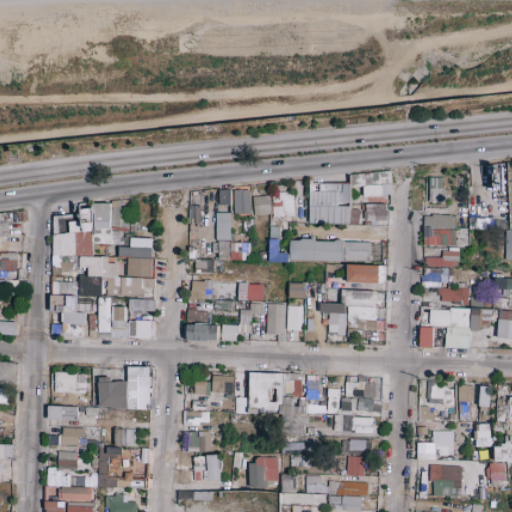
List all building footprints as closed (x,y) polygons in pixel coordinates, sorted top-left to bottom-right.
[(391,170),(390,183),(372,185),(372,181),(378,180),(377,172),(391,170)] [(372,181),(372,185),(363,186),(349,187),(350,175),(372,172),(372,181)] [(349,187),(349,205),(349,206),(335,205),(335,194),(342,194),(342,186),(319,185),(313,185),(313,194),(313,197),(311,197),(309,196),(309,179),(313,178),(313,182),(348,182),(348,175),(350,175),(349,187)] [(428,188),(428,177),(442,178),(442,188),(428,188)] [(390,195),(382,195),(382,197),(363,197),(363,186),(372,185),(390,183),(390,195)] [(319,185),(342,186),(342,194),(335,194),(330,194),(319,194),(319,185)] [(229,205),(218,205),(218,188),(229,187),(229,205)] [(445,188),(444,202),(427,202),(428,188),(442,188),(445,188)] [(250,214),(235,214),(233,214),(233,190),(250,189),(250,214)] [(272,197),(272,196),(279,195),(279,192),(293,191),(294,216),(273,217),(273,214),(272,197)] [(330,194),(329,205),(311,205),(311,197),(313,197),(313,194),(319,194),(330,194)] [(269,214),(254,215),(252,197),(270,195),(270,197),(269,214)] [(121,208),(111,207),(111,201),(121,200),(121,208)] [(111,207),(110,228),(96,228),(94,228),(93,213),(91,213),(90,208),(90,203),(111,201),(111,207)] [(386,220),(376,221),(376,225),(364,225),(363,212),(365,211),(364,205),(386,204),(386,220)] [(200,205),(201,223),(189,223),(189,205),(200,205)] [(329,205),(335,205),(349,206),(349,209),(348,223),(348,225),(308,223),(308,205),(311,205),(329,205)] [(121,208),(125,208),(129,208),(127,231),(121,231),(119,231),(112,231),(112,228),(110,228),(111,207),(121,208)] [(91,213),(91,229),(91,231),(75,233),(70,233),(69,222),(81,220),(81,212),(81,208),(90,208),(91,213)] [(359,210),(358,223),(348,223),(349,209),(359,210)] [(81,220),(69,222),(70,233),(51,235),(51,216),(81,212),(81,220)] [(229,214),(230,228),(230,234),(230,241),(217,241),(216,241),(216,213),(229,213),(229,214)] [(424,216),(432,216),(432,213),(441,214),(441,228),(432,228),(423,227),(424,216)] [(9,236),(0,236),(0,222),(4,222),(4,218),(8,217),(9,236)] [(495,224),(495,229),(486,229),(469,229),(468,217),(495,218),(495,220),(495,224)] [(137,219),(136,232),(129,231),(130,218),(137,219)] [(509,220),(509,229),(505,229),(495,229),(495,224),(495,220),(509,220)] [(279,239),(268,239),(269,226),(279,227),(279,239)] [(433,237),(435,237),(435,245),(428,245),(422,245),(423,227),(432,228),(433,237)] [(112,228),(112,231),(112,243),(99,243),(92,243),(91,234),(96,234),(96,228),(110,228),(112,228)] [(455,229),(455,245),(435,245),(435,237),(433,237),(432,228),(441,228),(455,229)] [(91,231),(91,234),(92,243),(92,250),(92,256),(83,256),(76,256),(75,256),(75,233),(91,231)] [(120,246),(118,246),(118,244),(112,243),(112,231),(119,231),(120,246)] [(121,237),(124,237),(124,234),(130,234),(130,238),(130,247),(120,246),(119,231),(121,231),(121,237)] [(75,233),(75,256),(61,255),(51,255),(51,235),(70,233),(75,233)] [(130,238),(152,239),(152,248),(130,247),(130,238)] [(299,240),(302,238),(313,239),(316,241),(334,241),(336,240),(342,240),(342,241),(342,261),(287,260),(288,254),(288,252),(288,240),(299,240)] [(279,239),(278,252),(276,252),(276,260),(275,263),(267,262),(267,261),(268,251),(268,239),(279,239)] [(230,241),(230,261),(218,261),(218,252),(217,243),(217,241),(230,241)] [(250,243),(250,262),(230,261),(230,241),(235,242),(250,243)] [(370,242),(369,261),(342,261),(342,241),(370,242)] [(384,242),(384,253),(382,253),(382,259),(382,262),(369,261),(370,242),(384,242)] [(120,246),(130,247),(152,248),(152,258),(128,257),(117,257),(118,246),(120,246)] [(196,247),(196,260),(194,260),(188,260),(188,246),(196,247)] [(267,261),(267,262),(257,262),(257,251),(268,251),(267,261)] [(424,257),(442,257),(442,251),(458,251),(458,269),(456,269),(424,268),(424,257)] [(288,252),(288,254),(287,260),(287,263),(275,263),(276,260),(276,252),(278,252),(288,252)] [(61,262),(76,262),(76,256),(83,256),(82,267),(82,276),(79,276),(55,275),(51,275),(51,255),(61,255),(61,262)] [(93,256),(93,267),(82,267),(83,256),(92,256),(93,256)] [(108,263),(118,263),(118,277),(102,276),(101,276),(102,257),(108,257),(108,263)] [(152,278),(127,277),(128,257),(152,258),(152,278)] [(0,260),(1,260),(16,260),(16,271),(12,271),(12,269),(1,271),(0,271),(0,260)] [(213,261),(213,273),(194,273),(194,260),(196,260),(213,261)] [(324,264),(333,264),(333,272),(324,272),(324,264)] [(378,265),(378,283),(346,282),(346,264),(378,265)] [(456,269),(458,269),(458,271),(458,275),(460,275),(460,280),(456,280),(456,282),(466,282),(466,288),(442,287),(442,284),(446,284),(446,282),(440,282),(440,287),(437,287),(421,286),(421,267),(424,268),(456,269)] [(13,280),(2,280),(1,280),(1,271),(12,269),(12,271),(13,280)] [(82,276),(101,276),(102,276),(102,281),(102,297),(98,297),(78,296),(79,282),(79,276),(82,276)] [(118,277),(127,277),(152,278),(154,278),(153,288),(143,288),(143,298),(128,297),(116,297),(111,297),(106,297),(107,281),(102,281),(102,276),(118,277)] [(511,278),(511,289),(494,289),(494,278),(501,278),(511,278)] [(18,280),(18,287),(18,295),(2,295),(2,280),(13,280),(18,280)] [(214,300),(209,300),(187,299),(188,290),(191,290),(191,281),(204,281),(204,280),(212,280),(211,296),(216,296),(216,300),(214,300)] [(79,282),(78,296),(77,296),(54,295),(51,295),(51,281),(55,282),(79,282)] [(263,302),(241,301),(237,301),(237,283),(263,284),(263,302)] [(304,284),(304,298),(287,298),(288,283),(304,284)] [(442,287),(466,288),(468,288),(468,296),(461,296),(461,302),(440,301),(440,295),(437,295),(437,287),(440,287),(442,287)] [(375,307),(367,307),(347,306),(345,306),(345,304),(340,303),(341,290),(375,292),(375,307)] [(483,309),(471,308),(469,308),(469,296),(474,296),(474,294),(477,294),(477,296),(484,296),(483,301),(483,309)] [(77,296),(77,304),(76,312),(54,312),(54,308),(51,308),(51,299),(54,299),(54,295),(77,296)] [(509,310),(499,309),(493,309),(493,301),(494,295),(510,297),(510,302),(509,310)] [(78,296),(98,297),(98,305),(92,305),(81,304),(77,304),(77,296),(78,296)] [(102,297),(106,297),(111,297),(111,307),(111,328),(111,332),(98,332),(98,329),(98,315),(98,305),(98,297),(102,297)] [(143,298),(153,298),(153,311),(128,310),(128,297),(143,298)] [(237,301),(241,301),(241,309),(239,309),(239,310),(224,310),(224,312),(217,312),(217,310),(214,310),(214,300),(216,300),(237,301)] [(493,309),(483,309),(483,301),(493,301),(493,309)] [(275,302),(285,303),(284,335),(277,334),(265,334),(266,302),(269,302),(275,302)] [(264,304),(263,314),(249,314),(250,309),(250,306),(250,303),(264,304)] [(345,314),(328,313),(320,313),(320,303),(340,303),(345,304),(345,306),(345,314)] [(302,305),(301,330),(286,330),(287,305),(302,305)] [(366,313),(382,314),(381,320),(367,319),(357,319),(357,318),(357,315),(352,315),(352,314),(347,314),(347,306),(367,307),(366,313)] [(117,307),(126,307),(126,322),(126,328),(111,328),(111,307),(117,307)] [(467,308),(469,308),(471,308),(470,327),(450,327),(451,312),(449,312),(449,310),(449,307),(461,308),(467,308)] [(493,309),(499,309),(498,318),(498,319),(496,319),(490,319),(483,319),(483,328),(477,330),(470,330),(470,327),(471,308),(483,309),(493,309)] [(250,309),(249,314),(249,324),(239,324),(239,310),(239,309),(241,309),(245,309),(250,309)] [(449,312),(451,312),(450,327),(446,327),(420,326),(420,323),(429,324),(429,309),(449,310),(449,312)] [(511,310),(511,319),(498,318),(499,309),(509,310),(511,310)] [(209,311),(209,325),(187,324),(187,310),(209,311)] [(85,313),(84,325),(75,324),(76,323),(76,312),(85,313)] [(345,314),(345,335),(335,335),(335,334),(335,332),(332,332),(328,332),(328,313),(345,314)] [(88,329),(88,315),(98,315),(98,329),(88,329)] [(357,318),(357,319),(355,329),(346,328),(347,320),(351,320),(352,317),(357,318)] [(511,338),(496,338),(498,319),(498,318),(511,319),(511,338)] [(367,321),(375,322),(374,332),(355,329),(357,319),(367,319),(367,321)] [(152,339),(135,338),(135,320),(152,320),(152,339)] [(0,321),(18,322),(17,334),(0,333),(0,321)] [(128,322),(128,338),(124,337),(111,337),(111,332),(111,328),(126,328),(126,322),(128,322)] [(75,324),(75,335),(62,335),(62,325),(62,323),(76,323),(75,324)] [(62,325),(62,335),(51,334),(51,324),(62,325)] [(209,325),(218,325),(218,341),(187,340),(187,324),(209,325)] [(249,333),(246,333),(246,335),(242,335),(242,332),(236,333),(236,326),(237,326),(237,324),(239,324),(249,324),(249,333)] [(236,333),(236,341),(221,341),(221,326),(236,326),(236,333)] [(470,327),(470,330),(469,348),(444,347),(446,327),(450,327),(470,327)] [(355,329),(355,331),(355,337),(348,337),(346,337),(346,328),(355,329)] [(374,332),(373,339),(368,339),(355,337),(355,331),(355,329),(374,332)] [(284,335),(286,335),(286,343),(277,342),(277,334),(284,335)] [(429,334),(429,342),(426,342),(427,346),(420,346),(420,334),(429,334)] [(0,362),(12,362),(13,362),(16,364),(18,368),(17,383),(0,383),(0,362)] [(151,369),(150,377),(128,376),(127,368),(151,369)] [(85,392),(71,392),(71,388),(56,387),(57,374),(86,375),(85,392)] [(233,376),(211,375),(210,393),(232,395),(233,376)] [(374,383),(363,382),(364,376),(357,375),(357,382),(344,382),(344,396),(374,397),(374,383)] [(208,381),(193,381),(193,394),(208,394),(208,381)] [(451,404),(451,396),(448,395),(448,389),(436,388),(436,381),(426,381),(426,404),(451,404)] [(472,385),(457,385),(456,401),(471,402),(472,385)] [(478,406),(489,406),(489,386),(478,385),(478,406)] [(340,398),(339,410),(380,412),(380,399),(340,398)] [(99,420),(99,408),(47,406),(47,418),(99,420)] [(417,419),(433,419),(433,408),(417,408),(417,419)] [(207,412),(182,411),(182,423),(206,424),(207,412)] [(372,416),(332,416),(332,432),(372,433),(372,416)] [(473,446),(488,447),(489,424),(474,424),(473,446)] [(48,435),(48,445),(85,446),(85,428),(61,428),(61,435),(48,435)] [(134,446),(135,429),(113,428),(113,445),(134,446)] [(210,450),(209,431),(186,432),(187,451),(210,450)] [(451,455),(451,431),(431,431),(431,443),(416,443),(415,459),(434,459),(434,455),(451,455)] [(365,440),(340,440),(340,452),(365,451),(365,440)] [(13,444),(0,444),(0,459),(13,459),(13,444)] [(96,486),(130,486),(130,473),(123,472),(123,477),(116,476),(116,454),(120,454),(120,447),(106,447),(106,452),(97,452),(96,486)] [(56,468),(75,469),(76,452),(57,451),(56,468)] [(218,455),(192,456),(193,480),(218,479),(218,455)] [(345,476),(362,476),(363,457),(346,456),(345,476)] [(247,463),(247,486),(263,486),(263,481),(276,481),(276,457),(254,457),(254,463),(247,463)] [(503,462),(485,463),(486,484),(504,483),(503,462)] [(431,496),(458,497),(459,465),(428,465),(427,482),(432,482),(431,496)] [(46,484),(83,485),(83,477),(62,477),(62,469),(46,468),(46,484)] [(279,489),(295,489),(295,474),(279,474),(279,489)] [(320,476),(304,476),(304,493),(326,493),(326,485),(320,485),(320,476)] [(278,493),(278,509),(287,509),(287,511),(298,511),(298,506),(341,507),(341,510),(360,511),(360,496),(366,496),(367,482),(327,481),(327,494),(278,493)] [(91,487),(57,487),(56,500),(90,501),(91,487)] [(177,499),(212,500),(212,492),(177,491),(177,499)] [(105,511),(134,511),(134,502),(126,502),(126,495),(105,495),(105,511)] [(91,511),(92,502),(45,501),(44,511),(91,511)]
